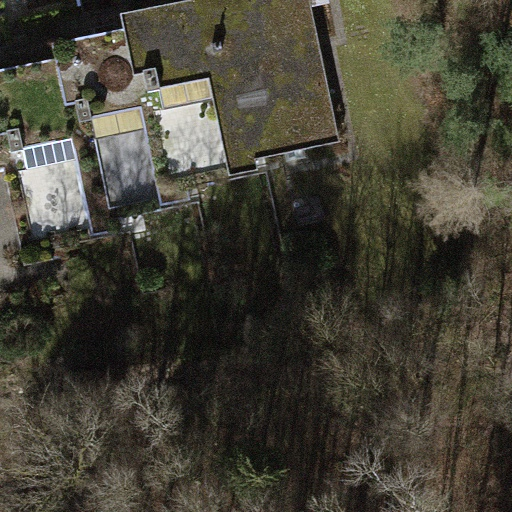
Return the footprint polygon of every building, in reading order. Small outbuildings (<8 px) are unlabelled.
[(36,0),(39,13),(86,5),(85,0),(36,0)] [(203,0),(207,13),(161,23),(196,187),(267,174),(264,159),(231,0),(203,0)] [(231,0),(264,159),(337,143),(309,6),(327,3),(326,0),(231,0)] [(138,44),(93,54),(127,217),(200,203),(196,187),(161,23),(135,28),(138,44)] [(70,73),(0,87),(0,95),(2,103),(11,151),(32,252),(130,231),(127,217),(93,54),(68,58),(70,73)] [(0,153),(11,151),(2,103),(0,103),(0,153)]
